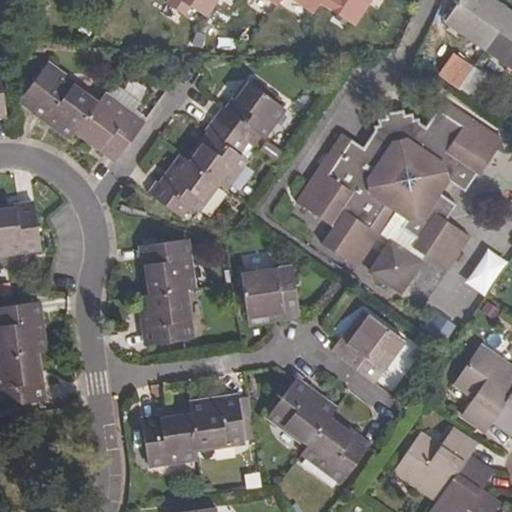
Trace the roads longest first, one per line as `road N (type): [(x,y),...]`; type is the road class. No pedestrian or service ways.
road 1 (residential): [(393,411),(309,350),(91,382)]
road 2 (residential): [(83,213),(91,233),(82,310),(91,382)]
road 3 (residential): [(83,213),(106,196),(187,86)]
road 4 (residential): [(91,382),(104,483),(96,511)]
